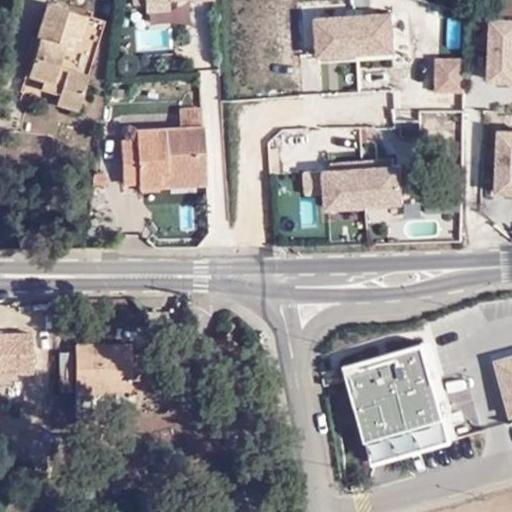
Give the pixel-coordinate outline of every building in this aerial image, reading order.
[(41,51),(32,48),(26,67),(47,73),(44,83),(61,87),(57,98),(80,106),(107,14),(64,0),(47,0),(37,28),(47,33),(41,51)] [(145,0),(145,9),(170,9),(170,0),(145,0)] [(297,5),(299,56),(336,54),(337,88),(355,87),(354,55),(400,53),(397,0),(297,5)] [(37,28),(32,48),(41,51),(47,33),(37,28)] [(484,64),(505,64),(505,31),(485,30),(484,64)] [(434,53),(434,88),(467,88),(467,53),(434,53)] [(510,75),(485,75),(485,127),(509,127),(510,75)] [(205,122),(204,105),(182,105),(183,121),(139,125),(139,135),(122,136),(124,178),(140,179),(141,184),(162,182),(161,172),(208,169),(206,122),(205,122)] [(327,202),(407,198),(405,154),(325,158),(327,202)] [(209,180),(208,169),(161,172),(162,182),(209,180)] [(18,184),(0,182),(0,202),(17,202),(18,184)] [(457,434),(431,338),(346,361),(372,457),(457,434)] [(15,385),(37,385),(38,343),(0,341),(0,373),(14,373),(15,385)] [(75,386),(131,386),(132,377),(132,351),(132,345),(77,344),(75,386)] [(511,349),(494,354),(510,413),(511,412),(511,349)] [(147,351),(132,351),(132,377),(147,377),(147,351)] [(73,385),(73,352),(59,352),(60,385),(73,385)] [(195,454),(224,452),(221,408),(192,410),(195,454)]
